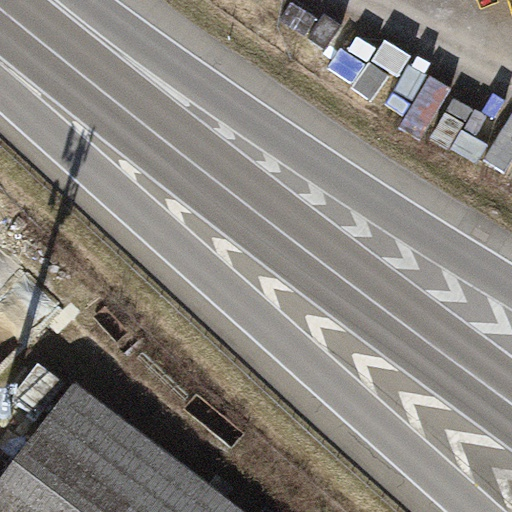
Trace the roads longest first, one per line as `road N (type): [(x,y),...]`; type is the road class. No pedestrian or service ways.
road 1 (trunk): [(0,60),(473,511)]
road 2 (trunk): [(0,3),(352,288),(511,405)]
road 3 (trunk): [(511,280),(74,0)]
